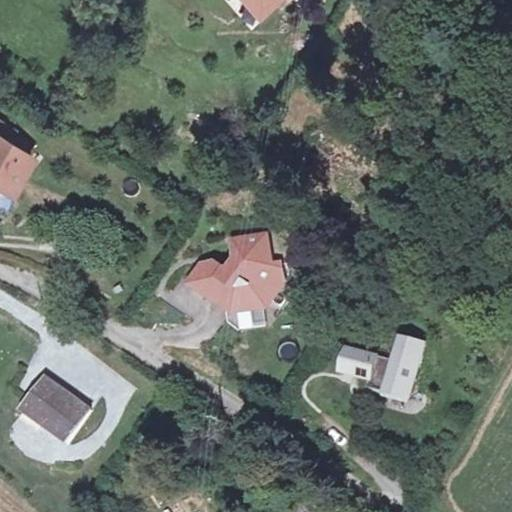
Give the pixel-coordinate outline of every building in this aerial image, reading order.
[(290,0),(239,0),(262,25),(290,0)] [(0,135),(8,141),(15,131),(0,121),(0,135)] [(8,141),(0,135),(0,172),(16,183),(33,156),(8,141)] [(234,246),(237,262),(230,274),(226,275),(212,267),(207,268),(203,272),(192,288),(210,300),(215,292),(235,306),(237,315),(266,310),(275,295),(274,286),(282,284),(279,268),(271,270),(266,240),(234,246)] [(215,292),(210,300),(234,316),(237,315),(235,306),(215,292)] [(349,352),(344,370),(364,375),(362,381),(370,383),(368,392),(410,403),(425,347),(400,340),(394,364),(349,352)] [(364,375),(344,370),(343,376),(362,381),(364,375)] [(46,376),(25,406),(69,437),(90,407),(46,376)]
